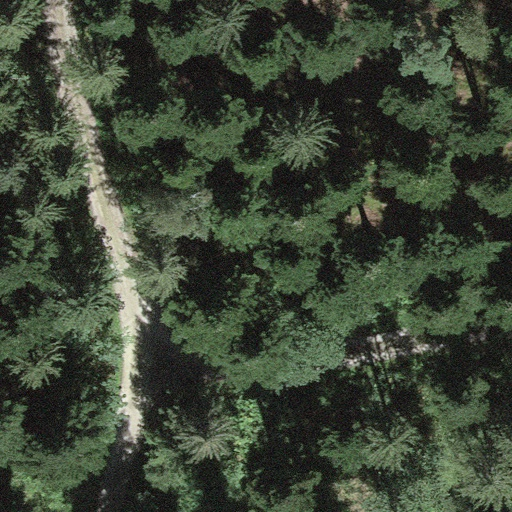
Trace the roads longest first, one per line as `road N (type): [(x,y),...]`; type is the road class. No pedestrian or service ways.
road 1 (track): [(511,312),(203,363),(148,345),(57,0)]
road 2 (track): [(108,511),(148,345)]
